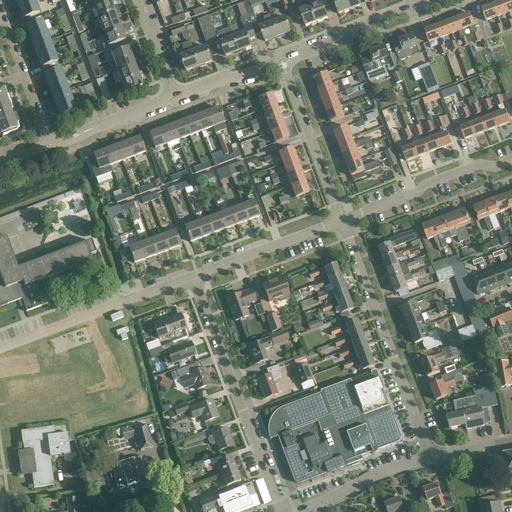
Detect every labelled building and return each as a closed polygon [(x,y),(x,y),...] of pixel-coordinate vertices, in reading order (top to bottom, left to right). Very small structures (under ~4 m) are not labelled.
[(34,0),(16,0),(20,9),(35,3),(34,0)] [(73,7),(70,0),(66,0),(65,0),(68,8),(73,7)] [(263,0),(252,0),(249,1),(252,9),(265,4),(263,0)] [(320,0),(322,3),(311,7),(317,23),(328,19),(324,8),(329,6),(327,0),(320,0)] [(339,14),(350,10),(345,0),(327,0),(329,6),(335,4),(339,14)] [(345,0),(350,10),(361,6),(358,0),(345,0)] [(243,3),(248,16),(254,14),(249,1),(243,3)] [(509,13),(504,1),(493,6),(497,18),(509,13)] [(111,2),(102,6),(94,8),(98,18),(118,10),(117,6),(113,7),(111,2)] [(35,3),(20,9),(23,19),(39,13),(35,3)] [(252,47),(251,44),(257,41),(248,16),(243,3),(237,5),(242,18),(240,19),(245,31),(246,31),(246,32),(240,35),(236,27),(230,29),(239,52),(252,47)] [(497,18),(493,6),(481,10),(486,22),(497,18)] [(178,17),(180,23),(191,19),(189,13),(187,7),(176,11),(178,17)] [(306,27),(317,23),(311,7),(300,11),(306,27)] [(189,13),(191,19),(202,14),(200,9),(189,13)] [(98,18),(101,27),(118,21),(116,16),(120,15),(118,10),(98,18)] [(481,42),(474,23),(470,14),(459,18),(463,30),(464,30),(470,28),(475,43),(481,42)] [(278,37),(273,22),(270,15),(264,18),(266,25),(260,27),(265,42),(278,37)] [(61,26),(68,23),(65,16),(58,18),(61,26)] [(204,18),(209,31),(215,29),(210,16),(204,18)] [(209,31),(204,18),(198,20),(203,33),(209,31)] [(273,22),(278,37),(291,32),(286,18),(273,22)] [(463,30),(459,18),(447,23),(452,34),(459,32),(462,39),(461,40),(464,47),(469,45),(464,30),(463,30)] [(42,21),(36,23),(26,27),(30,37),(46,31),(42,21)] [(101,27),(104,37),(125,29),(124,25),(120,26),(118,21),(101,27)] [(71,31),(68,23),(61,26),(64,34),(71,31)] [(452,34),(447,23),(436,27),(440,39),(452,34)] [(173,37),(182,33),(186,32),(184,25),(171,30),(173,37)] [(501,25),(495,27),(498,35),(504,32),(501,25)] [(440,39),(436,27),(424,31),(429,43),(440,39)] [(125,29),(104,37),(100,39),(105,52),(114,48),(113,45),(125,40),(123,35),(127,34),(125,29)] [(217,33),(222,47),(226,57),(239,52),(230,29),(217,33)] [(46,31),(30,37),(34,47),(50,41),(46,31)] [(186,71),(199,66),(194,52),(186,32),(182,33),(185,41),(187,40),(188,44),(182,47),(184,52),(187,51),(188,54),(181,57),(177,59),(180,68),(184,66),(186,71)] [(417,46),(417,45),(413,35),(399,41),(401,45),(395,48),(397,54),(409,49),(412,57),(419,54),(416,47),(417,46)] [(69,46),(76,44),(73,36),(66,39),(69,46)] [(50,41),(34,47),(38,58),(54,52),(50,41)] [(455,42),(450,44),(453,52),(458,50),(455,42)] [(91,51),(87,43),(82,45),(86,53),(91,51)] [(79,51),(76,44),(69,46),(72,54),(79,51)] [(361,60),(367,75),(377,71),(374,62),(379,60),(382,67),(389,65),(391,68),(398,66),(394,55),(388,57),(384,46),(370,52),(371,56),(361,60)] [(444,46),(438,48),(441,56),(447,54),(444,46)] [(212,62),(209,52),(207,47),(194,52),(199,66),(212,62)] [(111,54),(115,64),(135,56),(134,52),(130,53),(128,48),(111,54)] [(55,56),(59,55),(59,57),(64,55),(62,49),(54,52),(38,58),(42,68),(57,62),(55,56)] [(118,73),(135,67),(133,62),(137,60),(135,56),(115,64),(118,73)] [(92,71),(97,70),(92,57),(87,59),(92,71)] [(77,67),(79,74),(86,72),(83,64),(77,67)] [(429,64),(418,68),(428,94),(439,90),(429,64)] [(357,66),(350,69),(353,75),(359,72),(357,66)] [(135,67),(118,73),(122,82),(142,75),(141,70),(137,72),(135,67)] [(48,86),(64,80),(60,70),(44,75),(48,86)] [(89,80),(86,72),(79,74),(82,82),(89,80)] [(397,85),(403,82),(399,72),(393,75),(397,85)] [(319,89),(332,84),(328,73),(314,78),(319,89)] [(357,75),(360,83),(365,81),(362,73),(357,75)] [(142,75),(122,82),(125,92),(142,86),(140,81),(144,79),(142,75)] [(106,88),(103,79),(96,81),(99,91),(106,88)] [(52,96),(68,90),(64,80),(48,86),(52,96)] [(332,84),(319,89),(323,100),(336,95),(332,84)] [(93,92),(90,85),(84,87),(87,95),(93,92)] [(106,88),(99,91),(103,100),(110,98),(106,88)] [(356,88),(351,90),(345,92),(347,96),(357,93),(356,88)] [(0,102),(10,99),(9,94),(5,96),(3,90),(0,91),(0,102)] [(56,106),(72,100),(68,90),(52,96),(56,106)] [(90,102),(96,100),(93,92),(87,95),(90,102)] [(380,92),(374,94),(377,102),(382,99),(380,92)] [(438,93),(422,99),(424,105),(440,99),(438,93)] [(263,110),(276,105),(272,94),(259,99),(263,110)] [(323,100),(327,112),(340,107),(336,95),(323,100)] [(501,113),(494,115),(499,127),(510,123),(500,96),(495,97),(501,113)] [(10,99),(0,102),(0,113),(10,109),(8,104),(12,103),(10,99)] [(72,100),(56,106),(60,117),(76,111),(72,100)] [(248,100),(242,103),(245,110),(251,108),(248,100)] [(489,100),(484,102),(487,111),(492,109),(489,100)] [(401,111),(412,107),(409,101),(398,105),(401,111)] [(477,104),(472,106),(476,115),(481,113),(477,104)] [(276,105),(263,110),(267,122),(280,117),(276,105)] [(340,107),(327,112),(331,123),(344,118),(340,107)] [(224,123),(222,118),(219,108),(207,112),(213,128),(212,128),(215,134),(226,130),(224,123)] [(10,109),(0,113),(0,123),(17,117),(16,113),(12,114),(10,109)] [(466,109),(461,111),(464,120),(469,118),(466,109)] [(213,128),(207,112),(196,117),(201,132),(212,128),(213,128)] [(376,112),(367,116),(366,116),(368,121),(378,117),(376,112)] [(452,145),(448,135),(448,133),(447,133),(445,128),(451,126),(447,115),(437,119),(443,135),(437,137),(436,137),(440,149),(452,145)] [(487,132),(499,127),(494,115),(483,120),(487,132)] [(17,117),(0,123),(0,133),(1,135),(17,128),(15,123),(19,122),(17,117)] [(196,117),(184,121),(190,136),(201,132),(196,117)] [(271,133),(284,128),(280,117),(267,122),(271,133)] [(404,120),(399,121),(403,132),(407,142),(411,139),(408,130),(404,120)] [(476,136),(487,132),(483,120),(471,124),(476,136)] [(190,136),(184,121),(172,125),(178,141),(190,136)] [(429,153),(440,149),(436,137),(437,137),(431,122),(425,124),(429,132),(428,133),(431,139),(425,142),(429,153)] [(464,140),(476,136),(471,124),(460,128),(464,140)] [(178,141),(172,125),(161,130),(166,145),(178,141)] [(420,126),(414,128),(417,137),(420,136),(423,135),(420,126)] [(335,132),(339,143),(352,138),(348,127),(335,132)] [(284,128),(271,133),(275,144),(289,139),(284,128)] [(166,145),(161,130),(149,134),(155,149),(166,145)] [(224,157),(229,155),(221,136),(217,138),(224,157)] [(140,138),(128,142),(134,157),(145,153),(140,138)] [(354,144),(352,138),(339,143),(343,154),(356,149),(357,150),(366,147),(367,151),(374,149),(370,139),(365,141),(365,140),(354,144)] [(117,146),(122,161),(134,157),(128,142),(117,146)] [(425,142),(413,146),(418,158),(429,153),(425,142)] [(117,146),(105,151),(111,166),(122,161),(117,146)] [(406,162),(418,158),(413,146),(402,150),(406,162)] [(279,153),(283,165),(296,160),(292,148),(279,153)] [(343,154),(347,165),(361,160),(357,150),(356,149),(343,154)] [(398,165),(391,149),(385,152),(391,168),(398,165)] [(89,163),(93,172),(95,177),(96,179),(112,173),(109,166),(111,166),(105,151),(93,155),(95,160),(89,163)] [(239,152),(224,158),(226,163),(241,157),(239,152)] [(226,163),(224,158),(222,153),(214,156),(218,166),(226,163)] [(300,171),(296,160),(283,165),(287,176),(300,171)] [(365,173),(381,167),(381,169),(382,171),(386,170),(385,168),(383,163),(379,164),(378,161),(363,167),(361,160),(347,165),(352,177),(364,172),(365,173)] [(228,167),(230,173),(231,177),(239,174),(238,170),(245,167),(243,161),(236,164),(228,167)] [(201,166),(202,166),(201,162),(192,165),(195,175),(203,172),(201,166)] [(209,163),(202,166),(201,166),(203,172),(211,169),(209,163)] [(219,177),(230,173),(228,167),(217,172),(219,177)] [(287,176),(291,187),(305,182),(300,171),(287,176)] [(178,175),(179,180),(187,177),(185,172),(178,175)] [(213,173),(205,176),(207,182),(215,179),(213,173)] [(244,175),(241,177),(241,180),(245,184),(249,181),(244,175)] [(199,185),(207,182),(205,176),(197,179),(199,185)] [(155,189),(153,184),(151,181),(144,184),(145,187),(147,192),(155,189)] [(181,185),(183,190),(185,189),(191,187),(189,181),(181,185)] [(309,193),(305,182),(291,187),(295,198),(309,193)] [(181,185),(176,186),(167,190),(169,195),(183,190),(181,185)] [(259,194),(260,194),(266,191),(263,185),(258,187),(256,188),(259,194)] [(117,204),(124,201),(122,196),(121,191),(114,193),(115,198),(114,198),(117,204)] [(73,192),(55,198),(56,202),(74,195),(73,192)] [(130,193),(122,196),(124,201),(132,198),(130,193)] [(500,213),(511,209),(505,195),(495,199),(500,213)] [(249,203),(242,206),(248,221),(260,217),(252,196),(247,198),(249,203)] [(267,196),(261,199),(265,210),(271,208),(267,196)] [(141,200),(143,205),(145,210),(152,207),(150,202),(151,202),(149,197),(141,200)] [(495,199),(484,203),(494,230),(500,228),(495,215),(500,213),(495,199)] [(133,203),(126,205),(128,211),(129,210),(131,216),(133,221),(139,219),(137,214),(133,203)] [(478,221),(484,219),(489,232),(494,230),(484,203),(473,207),(478,221)] [(120,214),(128,211),(126,205),(118,208),(120,214)] [(237,225),(248,221),(242,206),(231,210),(237,225)] [(225,230),(237,225),(231,210),(219,214),(225,230)] [(455,214),(465,241),(470,239),(465,226),(470,224),(471,227),(475,226),(472,218),(469,220),(466,210),(455,214)] [(213,234),(225,230),(219,214),(208,219),(213,234)] [(455,214),(444,218),(449,232),(455,230),(460,243),(465,241),(455,214)] [(433,222),(444,250),(448,248),(445,241),(452,239),(449,232),(444,218),(433,222)] [(213,234),(208,219),(196,223),(202,238),(213,234)] [(422,227),(426,236),(427,240),(434,238),(435,242),(439,251),(444,250),(433,222),(422,227)] [(190,243),(202,238),(196,223),(185,228),(190,243)] [(505,230),(498,233),(501,241),(504,246),(510,244),(508,238),(505,230)] [(163,235),(169,251),(181,246),(175,231),(163,235)] [(379,248),(383,259),(394,254),(392,248),(416,239),(413,231),(389,240),(390,244),(379,248)] [(169,251),(163,235),(152,240),(157,255),(169,251)] [(119,237),(115,239),(123,262),(132,259),(128,249),(124,250),(119,237)] [(0,307),(22,300),(27,312),(26,312),(48,304),(47,304),(39,282),(92,262),(90,256),(96,254),(91,242),(70,249),(68,243),(49,251),(47,250),(41,252),(40,254),(15,263),(6,238),(0,240),(0,277),(2,283),(0,283),(0,307)] [(157,255),(152,240),(140,244),(146,259),(157,255)] [(146,259),(140,244),(128,249),(132,259),(134,264),(146,259)] [(413,248),(394,254),(383,259),(387,270),(399,266),(396,260),(404,257),(404,256),(424,249),(422,244),(413,248)] [(467,247),(461,250),(465,259),(471,257),(469,250),(467,247)] [(387,270),(391,282),(411,275),(408,269),(423,263),(421,258),(414,261),(414,260),(399,266),(387,270)] [(447,261),(441,263),(444,269),(444,270),(445,269),(450,267),(448,261),(447,261)] [(456,265),(451,267),(455,277),(455,278),(466,275),(465,273),(464,269),(462,263),(462,262),(460,263),(456,265)] [(511,262),(503,266),(510,284),(511,283),(511,262)] [(310,279),(326,273),(328,280),(340,276),(336,264),(309,274),(310,279)] [(510,284),(503,266),(493,270),(500,288),(510,284)] [(450,267),(445,269),(449,279),(455,277),(451,267),(450,267)] [(444,269),(435,273),(439,283),(449,279),(445,269),(444,270),(444,269)] [(493,270),(483,274),(490,292),(500,288),(493,270)] [(396,294),(405,290),(408,289),(405,282),(413,279),(420,276),(419,272),(411,275),(391,282),(396,294)] [(490,292),(483,274),(472,278),(479,296),(490,292)] [(466,275),(455,278),(457,283),(468,280),(466,275)] [(344,287),(340,276),(328,280),(313,286),(315,291),(330,285),(332,291),(344,287)] [(279,299),(281,303),(290,299),(282,278),(282,279),(281,278),(280,277),(275,279),(275,281),(263,286),(269,303),(279,299)] [(468,280),(457,283),(459,289),(470,285),(468,280)] [(470,285),(459,289),(461,294),(472,291),(471,290),(470,285)] [(332,291),(337,303),(349,298),(344,287),(332,291)] [(256,302),(255,299),(252,290),(240,294),(227,299),(235,321),(249,316),(243,300),(246,299),(248,305),(256,302)] [(299,291),(293,293),(297,303),(303,301),(299,291)] [(472,291),(461,294),(463,299),(473,296),(473,295),(472,292),(472,291)] [(319,302),(328,299),(326,294),(317,297),(319,302)] [(473,296),(463,299),(465,305),(475,301),(473,296)] [(353,310),(349,298),(337,303),(341,314),(353,310)] [(475,301),(465,305),(467,310),(477,307),(475,301)] [(416,302),(401,307),(402,309),(406,321),(421,315),(417,303),(416,302)] [(257,317),(264,314),(259,304),(253,306),(257,317)] [(323,313),(332,310),(330,305),(321,309),(323,313)] [(451,310),(449,306),(445,307),(438,310),(439,310),(440,314),(451,310)] [(477,307),(467,310),(469,315),(479,312),(477,307)] [(511,313),(509,307),(489,316),(494,328),(495,328),(496,329),(500,338),(509,334),(505,326),(506,325),(505,324),(511,320),(511,313)] [(479,312),(469,315),(471,321),(481,317),(480,314),(479,312)] [(159,339),(186,329),(180,314),(180,315),(180,316),(161,323),(160,322),(153,324),(159,339)] [(267,318),(272,332),(281,329),(276,315),(267,318)] [(406,321),(410,332),(426,327),(430,325),(428,321),(424,323),(421,315),(406,321)] [(481,317),(471,321),(473,326),(477,337),(485,334),(484,327),(481,317)] [(321,320),(307,325),(310,331),(323,326),(321,320)] [(345,325),(347,331),(349,337),(361,332),(357,321),(345,325)] [(242,325),(235,326),(237,336),(244,335),(242,325)] [(473,326),(468,328),(472,339),(477,337),(473,326)] [(423,341),(426,351),(442,345),(437,330),(428,334),(426,327),(410,332),(415,344),(423,341)] [(340,333),(339,328),(330,331),(332,336),(340,333)] [(463,330),(458,331),(459,332),(462,342),(462,343),(467,341),(472,339),(468,328),(463,330)] [(269,336),(273,345),(289,339),(285,330),(269,336)] [(361,332),(349,337),(352,343),(354,348),(365,344),(361,332)] [(459,332),(448,336),(451,346),(461,343),(462,342),(459,332)] [(268,339),(257,343),(248,347),(254,365),(266,361),(263,351),(271,348),(268,339)] [(345,344),(343,339),(334,343),(336,348),(345,344)] [(149,352),(160,348),(161,347),(159,342),(151,345),(152,346),(148,348),(149,352)] [(173,343),(161,347),(160,348),(163,354),(167,353),(172,365),(196,356),(191,343),(175,349),(173,343)] [(434,359),(431,360),(422,363),(427,377),(440,373),(436,364),(460,355),(458,350),(463,349),(461,343),(451,346),(442,350),(443,353),(433,357),(434,359)] [(354,348),(356,354),(358,360),(370,355),(365,344),(354,348)] [(327,358),(333,355),(330,348),(324,350),(327,358)] [(347,351),(338,354),(340,359),(349,356),(347,351)] [(370,355),(358,360),(362,371),(374,367),(370,355)] [(305,357),(294,361),(297,368),(308,364),(305,357)] [(501,358),(495,359),(500,388),(511,385),(508,362),(502,363),(501,358)] [(351,362),(343,365),(335,368),(337,373),(353,367),(351,362)] [(174,382),(180,380),(184,390),(194,386),(196,390),(210,385),(204,368),(202,369),(200,363),(171,374),(174,382)] [(297,369),(294,370),(300,386),(301,386),(303,391),(314,387),(312,381),(314,381),(311,373),(308,365),(297,369)] [(456,371),(454,365),(445,369),(447,375),(456,371)] [(279,384),(275,386),(273,381),(282,377),(278,366),(266,370),(269,376),(257,380),(260,387),(261,387),(263,391),(262,391),(265,399),(278,394),(282,392),(279,384)] [(268,428),(268,429),(268,431),(268,433),(268,435),(269,437),(269,439),(270,441),(274,439),(277,438),(294,481),(294,482),(295,483),(296,483),(297,484),(298,484),(299,484),(300,484),(330,473),(336,471),(341,469),(362,461),(361,457),(371,453),(371,454),(372,454),(372,455),(373,455),(374,455),(375,454),(376,453),(376,452),(376,451),(377,451),(399,443),(399,442),(400,441),(400,440),(400,438),(400,437),(375,370),(350,380),(319,392),(269,411),(272,417),(271,418),(270,419),(269,421),(269,422),(268,424),(268,426),(268,428)] [(461,382),(459,376),(443,382),(431,387),(436,401),(448,396),(445,388),(455,384),(455,385),(461,382)] [(173,382),(164,378),(160,387),(169,391),(173,382)] [(467,400),(460,401),(466,425),(467,430),(485,426),(482,410),(499,406),(496,396),(494,386),(475,393),(474,392),(466,395),(467,400)] [(204,423),(209,421),(218,417),(212,401),(190,409),(193,418),(201,415),(204,423)] [(457,414),(447,416),(450,429),(466,425),(460,401),(454,402),(457,414)] [(173,410),(172,409),(167,411),(168,412),(171,419),(176,417),(176,416),(188,412),(186,404),(174,409),(173,410)] [(167,411),(172,409),(171,405),(168,406),(168,407),(163,409),(165,414),(168,412),(167,411)] [(141,424),(121,429),(124,441),(132,439),(135,448),(139,447),(140,451),(152,447),(149,436),(146,425),(142,426),(141,424)] [(24,453),(20,453),(23,475),(32,474),(34,488),(44,487),(54,486),(53,483),(65,482),(63,469),(52,470),(50,457),(63,455),(66,476),(78,474),(77,464),(76,454),(70,455),(69,447),(69,445),(67,436),(67,434),(66,434),(65,427),(51,429),(52,430),(48,431),(47,429),(27,432),(27,433),(23,434),(24,442),(23,443),(24,453)] [(227,429),(218,432),(212,435),(213,436),(209,438),(212,446),(216,444),(219,451),(233,446),(227,429)] [(183,433),(176,435),(178,441),(185,440),(183,433)] [(203,433),(183,441),(185,447),(205,439),(203,433)] [(87,450),(80,452),(82,460),(89,458),(87,450)] [(511,452),(504,454),(505,460),(502,460),(504,469),(506,469),(507,475),(511,473),(511,452)] [(188,461),(186,454),(178,457),(180,463),(188,461)] [(213,471),(218,469),(220,476),(236,470),(231,458),(222,461),(220,457),(203,463),(196,466),(197,471),(200,471),(205,469),(206,469),(211,467),(213,471)] [(147,482),(140,458),(112,466),(118,490),(127,488),(139,485),(139,484),(147,482)] [(240,482),(236,470),(220,476),(225,488),(217,490),(219,495),(233,490),(231,486),(240,482)] [(252,496),(248,484),(233,490),(237,501),(252,496)] [(454,507),(452,502),(449,493),(442,495),(438,484),(423,489),(428,502),(436,499),(439,507),(444,506),(446,510),(454,507)] [(202,511),(223,511),(222,507),(237,502),(233,490),(219,495),(199,503),(202,511)] [(89,511),(87,496),(76,498),(67,499),(68,511),(89,511)] [(410,511),(408,507),(403,509),(399,498),(385,504),(388,511),(410,511)]
